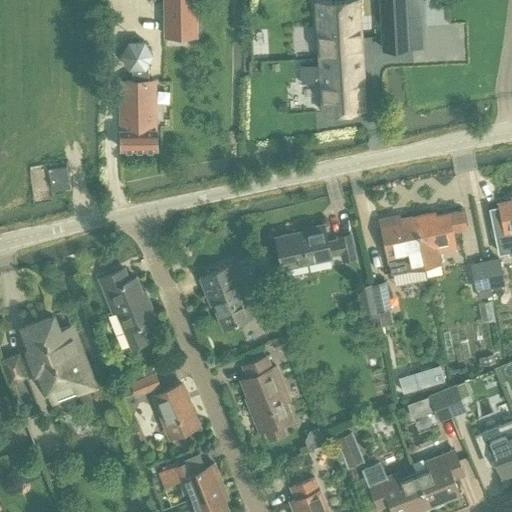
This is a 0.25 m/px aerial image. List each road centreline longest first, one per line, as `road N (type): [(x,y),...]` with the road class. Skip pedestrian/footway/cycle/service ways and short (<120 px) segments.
road 1 (unclassified): [(138,213),(511,132)]
road 2 (residential): [(256,511),(138,213)]
road 3 (unclassified): [(0,244),(138,213)]
